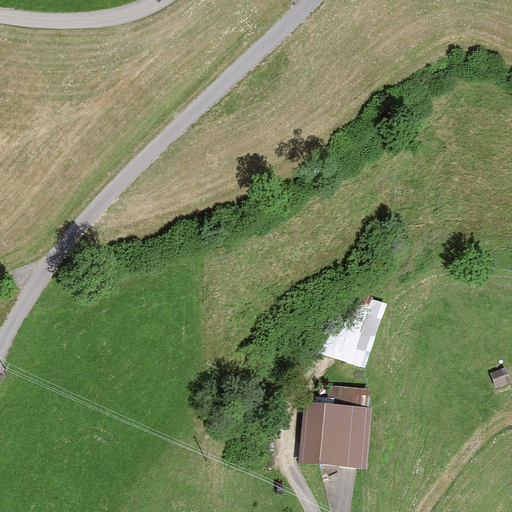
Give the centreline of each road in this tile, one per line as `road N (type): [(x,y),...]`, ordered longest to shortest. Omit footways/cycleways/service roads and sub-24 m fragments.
road 1 (track): [(0,355),(72,235),(310,0)]
road 2 (track): [(159,0),(92,20),(0,15)]
